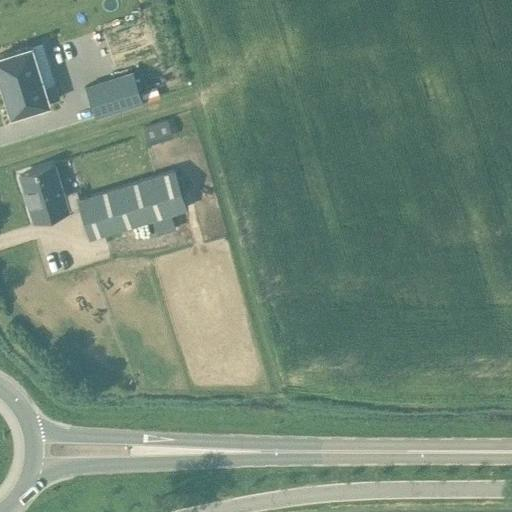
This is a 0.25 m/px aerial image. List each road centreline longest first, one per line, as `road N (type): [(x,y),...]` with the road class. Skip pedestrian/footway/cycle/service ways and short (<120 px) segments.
road 1 (unclassified): [(211,511),(338,492),(511,490)]
road 2 (secondary): [(511,453),(251,453)]
road 3 (secondary): [(30,473),(251,453)]
road 4 (secondary): [(251,453),(31,434)]
